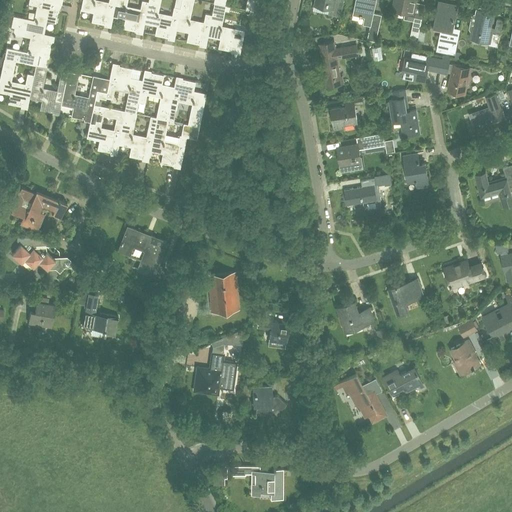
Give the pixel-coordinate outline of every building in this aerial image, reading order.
[(60,4),(60,3),(50,1),(44,0),(29,0),(28,4),(39,6),(36,20),(13,16),(11,26),(14,27),(23,29),(44,33),(46,21),(56,23),(59,9),(60,4)] [(94,0),(93,0),(82,0),(81,8),(94,11),(92,21),(111,25),(113,15),(116,0),(108,0),(108,4),(94,0)] [(125,7),(126,0),(116,0),(113,15),(125,18),(123,28),(143,32),(145,22),(149,1),(143,0),(142,0),(140,10),(125,7)] [(157,14),(159,0),(148,0),(149,1),(145,22),(157,24),(155,34),(174,38),(176,28),(181,8),(180,8),(174,6),(172,17),(157,14)] [(189,20),(192,0),(181,0),(180,8),(181,8),(176,28),(189,31),(187,41),(206,45),(208,35),(212,14),(206,13),(203,23),(189,20)] [(247,0),(246,9),(257,11),(259,0),(247,0)] [(341,16),(344,0),(342,0),(318,0),(319,0),(318,6),(330,9),(329,14),(341,16)] [(367,39),(376,41),(382,15),(374,13),(376,0),(355,0),(353,14),(365,16),(363,24),(370,25),(367,39)] [(416,0),(394,0),(393,8),(406,11),(404,18),(414,20),(414,17),(415,17),(416,12),(414,12),(416,0)] [(455,55),(459,37),(452,36),(458,5),(438,1),(433,26),(441,28),(436,51),(455,55)] [(220,27),(225,5),(214,2),(212,14),(208,35),(220,37),(218,47),(240,52),(245,30),(235,28),(235,30),(220,27)] [(493,12),(490,12),(490,10),(490,9),(480,7),(479,8),(478,9),(476,9),(475,14),(474,14),(472,15),(469,28),(470,30),(472,31),(470,38),(489,42),(489,45),(498,46),(503,20),(497,19),(495,31),(490,30),(493,12)] [(422,18),(415,17),(414,17),(414,20),(411,35),(418,36),(422,18)] [(23,29),(14,27),(13,30),(16,34),(32,37),(29,52),(6,47),(4,58),(15,60),(36,65),(36,64),(37,65),(37,64),(47,66),(53,35),(44,33),(23,29)] [(334,42),(320,44),(327,86),(343,84),(342,76),(338,77),(335,58),(358,54),(356,45),(335,49),(334,42)] [(381,47),(372,48),(374,60),(383,59),(381,47)] [(443,55),(442,59),(440,72),(447,73),(447,69),(452,70),(448,90),(465,93),(470,68),(449,63),(450,57),(443,55)] [(440,72),(442,59),(427,56),(425,62),(405,57),(402,73),(409,74),(409,77),(425,80),(427,69),(440,72)] [(10,82),(15,60),(4,58),(0,77),(0,90),(10,93),(8,103),(28,107),(30,97),(29,97),(34,74),(27,73),(25,85),(10,82)] [(42,89),(47,66),(37,64),(37,65),(36,64),(36,65),(34,74),(29,97),(30,97),(42,100),(40,109),(59,113),(61,104),(68,71),(61,69),(58,81),(59,81),(57,92),(42,89)] [(132,68),(119,65),(113,64),(109,79),(110,79),(107,92),(97,90),(95,99),(99,100),(99,97),(106,98),(106,97),(113,98),(116,85),(130,88),(126,110),(125,110),(126,110),(136,113),(139,101),(138,101),(143,80),(142,80),(130,78),(132,68)] [(164,74),(151,72),(144,70),(142,80),(143,80),(138,101),(139,101),(145,102),(147,92),(162,95),(157,117),(168,119),(170,107),(174,87),(162,84),(164,74)] [(74,95),(78,73),(68,71),(61,104),(73,106),(71,116),(90,120),(91,120),(94,104),(95,99),(97,90),(107,92),(110,79),(109,79),(93,76),(88,98),(74,95)] [(196,81),(182,78),(176,77),(174,87),(170,107),(177,109),(179,98),(193,101),(189,124),(199,126),(206,93),(193,91),(196,81)] [(394,99),(389,100),(393,122),(403,120),(405,135),(420,133),(416,109),(407,111),(406,107),(408,106),(405,89),(393,91),(394,99)] [(492,112),(472,119),(476,133),(507,122),(502,109),(501,109),(496,94),(486,97),(492,112)] [(362,96),(345,99),(346,105),(331,108),(334,126),(358,122),(355,105),(363,103),(362,96)] [(119,143),(126,110),(125,110),(126,110),(105,106),(94,104),(91,120),(90,120),(87,136),(100,139),(98,149),(117,153),(119,143)] [(131,135),(136,113),(126,110),(119,143),(131,146),(129,155),(149,160),(151,150),(150,150),(155,129),(157,117),(151,115),(146,138),(131,135)] [(163,142),(168,119),(157,117),(155,129),(150,150),(151,150),(163,152),(161,162),(180,166),(186,138),(196,140),(199,126),(189,124),(184,123),(182,135),(180,134),(178,145),(163,142)] [(362,149),(386,145),(384,133),(360,137),(362,149)] [(362,167),(361,163),(358,144),(338,148),(341,170),(362,167)] [(418,153),(404,155),(408,180),(415,179),(417,186),(429,184),(425,163),(420,164),(418,153)] [(511,174),(506,176),(507,178),(489,183),(486,171),(475,174),(481,197),(499,192),(503,207),(511,204),(511,174)] [(381,199),(379,184),(378,184),(377,184),(376,177),(361,180),(362,186),(345,189),(347,205),(354,204),(355,207),(364,206),(364,202),(376,200),(377,207),(382,206),(380,199),(381,199)] [(11,212),(25,218),(23,222),(37,228),(42,214),(38,212),(42,203),(55,208),(53,215),(61,218),(67,203),(36,190),(35,192),(21,186),(20,190),(16,189),(9,207),(13,208),(11,212)] [(136,268),(145,272),(154,275),(167,241),(128,226),(118,250),(130,254),(133,245),(144,249),(136,268)] [(34,248),(29,244),(30,235),(18,235),(17,241),(21,244),(13,254),(22,262),(24,259),(33,267),(38,261),(48,269),(56,268),(60,272),(64,267),(71,267),(71,259),(67,256),(53,257),(46,251),(46,247),(34,248)] [(506,240),(496,242),(498,253),(501,252),(502,255),(501,255),(505,272),(506,272),(508,280),(511,279),(511,253),(507,254),(507,251),(508,250),(506,240)] [(485,275),(481,263),(470,267),(468,262),(462,264),(461,262),(445,268),(451,287),(485,275)] [(235,271),(208,274),(212,311),(239,309),(235,271)] [(405,282),(388,287),(398,315),(407,311),(405,306),(403,298),(414,294),(415,298),(424,295),(418,277),(409,280),(409,281),(405,283),(405,282)] [(99,294),(88,292),(83,325),(104,329),(103,333),(105,333),(115,335),(119,316),(95,312),(99,294)] [(510,304),(483,318),(488,328),(490,327),(494,335),(511,326),(511,296),(510,293),(505,296),(510,304)] [(47,297),(33,294),(31,307),(32,307),(32,310),(31,310),(29,321),(52,325),(55,305),(46,303),(47,297)] [(170,319),(182,312),(173,295),(160,302),(170,319)] [(353,300),(336,305),(344,328),(360,322),(361,324),(373,320),(369,308),(357,312),(353,300)] [(272,321),(273,315),(274,309),(261,308),(258,325),(271,326),(269,338),(286,340),(288,323),(272,321)] [(472,318),(458,325),(464,335),(477,329),(472,318)] [(384,327),(377,329),(380,340),(388,337),(384,327)] [(227,343),(227,334),(212,341),(211,341),(213,347),(216,346),(225,343),(227,343)] [(468,339),(451,348),(463,372),(472,367),(473,368),(475,367),(475,366),(479,364),(475,354),(473,355),(471,350),(473,349),(468,339)] [(214,353),(223,355),(225,343),(216,346),(214,353)] [(222,370),(212,369),(198,367),(195,390),(210,392),(211,391),(217,391),(217,386),(232,388),(236,362),(223,361),(222,370)] [(422,383),(418,376),(414,367),(399,374),(397,369),(383,377),(391,392),(402,387),(405,391),(422,383)] [(337,389),(344,385),(346,388),(348,387),(356,402),(358,401),(366,416),(371,413),(374,419),(384,414),(373,393),(368,396),(356,373),(334,385),(337,389)] [(244,383),(242,395),(253,395),(253,401),(259,400),(259,407),(256,407),(256,414),(264,413),(268,417),(273,411),(276,414),(286,403),(277,395),(272,396),(272,387),(267,388),(267,385),(251,386),(251,382),(244,383)] [(214,477),(227,478),(227,466),(214,466),(214,477)] [(273,470),(258,470),(258,466),(233,466),(233,475),(245,475),(246,473),(255,474),(255,483),(251,483),(251,495),(262,495),(262,491),(271,491),(271,492),(271,497),(271,498),(283,498),(283,469),(273,469),(273,470)]
